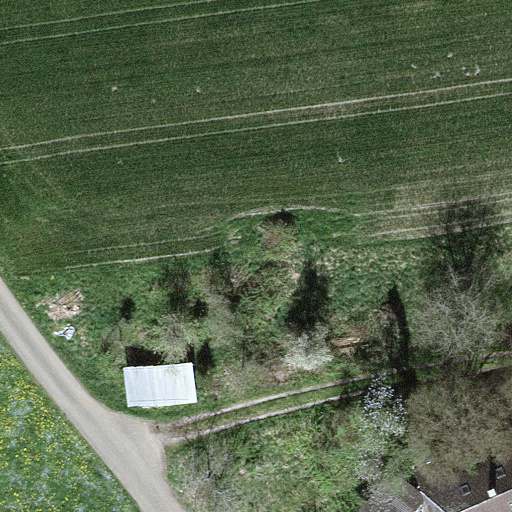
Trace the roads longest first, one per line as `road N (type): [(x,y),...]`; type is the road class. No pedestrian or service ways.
road 1 (track): [(112,445),(320,391),(511,359)]
road 2 (track): [(0,303),(167,511)]
